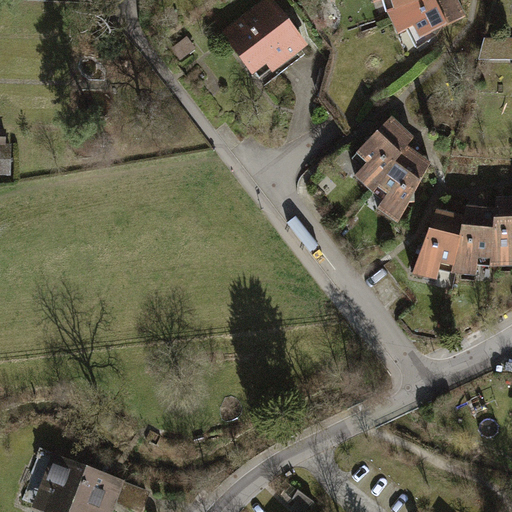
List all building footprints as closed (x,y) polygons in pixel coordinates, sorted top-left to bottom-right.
[(372,0),(373,3),(384,0),(389,0),(394,10),(421,0),(372,0)] [(421,0),(394,10),(386,13),(396,35),(412,29),(417,40),(465,17),(457,0),(421,0)] [(271,5),(222,44),(256,87),(268,78),(273,84),(311,55),(271,5)] [(511,59),(511,38),(485,38),(480,59),(511,59)] [(187,46),(173,58),(182,69),(196,58),(187,46)] [(354,170),(371,186),(378,178),(408,141),(414,132),(392,112),(357,146),(367,155),(354,170)] [(0,138),(0,183),(10,184),(12,139),(0,138)] [(376,205),(397,218),(432,157),(408,141),(378,178),(388,185),(376,205)] [(491,252),(491,263),(511,262),(511,191),(494,192),(493,203),(491,252)] [(456,258),(453,271),(477,275),(480,251),(491,252),(493,203),(465,200),(463,211),(456,258)] [(434,205),(413,271),(436,278),(443,256),(456,258),(463,211),(434,205)] [(29,504),(50,511),(111,511),(126,477),(52,448),(29,504)] [(294,508),(298,511),(304,511),(314,502),(305,495),(294,508)]
